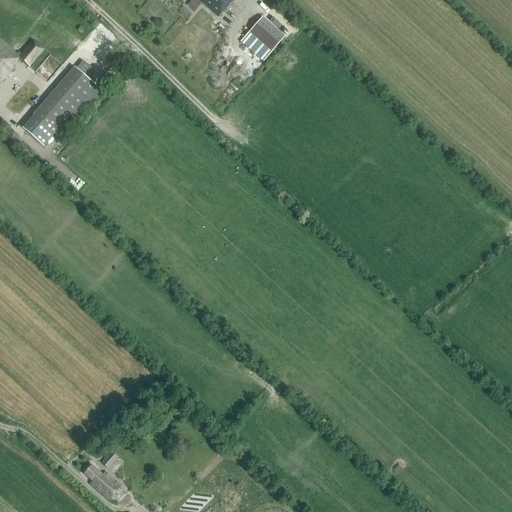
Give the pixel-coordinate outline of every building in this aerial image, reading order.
[(194,0),(192,0),(188,5),(195,12),(201,5),(194,0)] [(198,0),(218,17),(233,0),(198,0)] [(263,63),(285,37),(262,17),(240,43),(263,63)] [(0,40),(0,81),(13,67),(12,66),(19,58),(29,67),(44,50),(33,41),(21,55),(19,53),(17,56),(0,40)] [(76,69),(78,70),(83,75),(89,67),(83,61),(76,69)] [(108,469),(111,465),(105,460),(102,463),(108,469)] [(104,473),(102,475),(91,465),(84,474),(92,481),(90,484),(109,500),(120,486),(104,473)]
